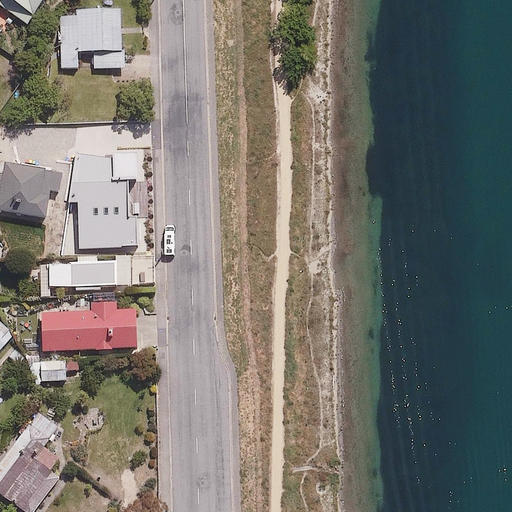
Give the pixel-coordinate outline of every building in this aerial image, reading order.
[(0,0),(0,2),(35,22),(46,0),(0,0)] [(0,35),(9,20),(0,14),(0,35)] [(95,69),(122,70),(123,17),(56,15),(55,69),(80,69),(80,51),(95,52),(95,69)] [(0,212),(45,212),(45,194),(57,194),(57,170),(36,170),(36,125),(0,125),(0,212)] [(153,254),(115,255),(116,261),(47,263),(48,288),(154,285),(153,254)] [(83,313),(38,314),(39,352),(143,349),(142,309),(116,310),(116,300),(83,302),(83,313)] [(0,344),(18,324),(2,311),(0,313),(0,344)] [(69,358),(29,359),(30,379),(69,378),(69,358)] [(59,458),(41,445),(58,421),(37,405),(0,456),(0,496),(21,511),(35,511),(59,479),(49,471),(59,458)]
